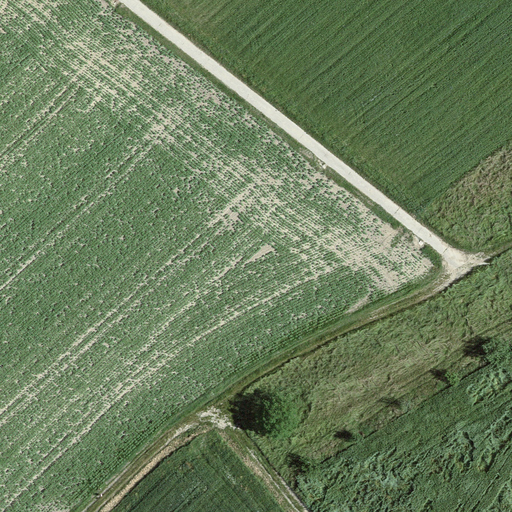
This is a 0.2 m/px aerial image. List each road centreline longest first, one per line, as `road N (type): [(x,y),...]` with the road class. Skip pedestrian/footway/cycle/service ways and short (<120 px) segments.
road 1 (track): [(108,511),(196,422),(458,261),(127,0)]
road 2 (track): [(204,417),(285,511)]
